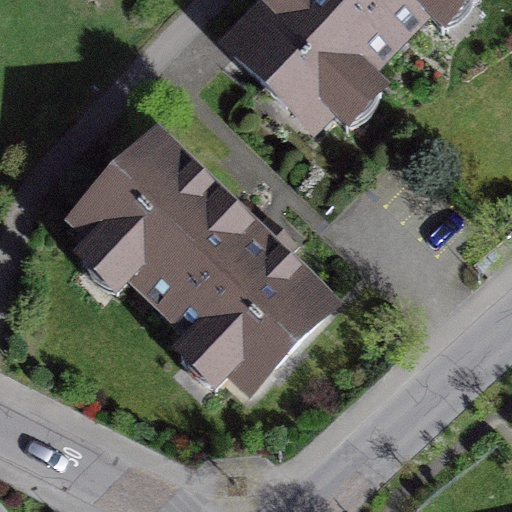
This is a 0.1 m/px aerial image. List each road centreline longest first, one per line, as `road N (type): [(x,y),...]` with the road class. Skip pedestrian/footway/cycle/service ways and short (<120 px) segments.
road 1 (residential): [(305,511),(511,326)]
road 2 (residential): [(0,418),(167,511)]
